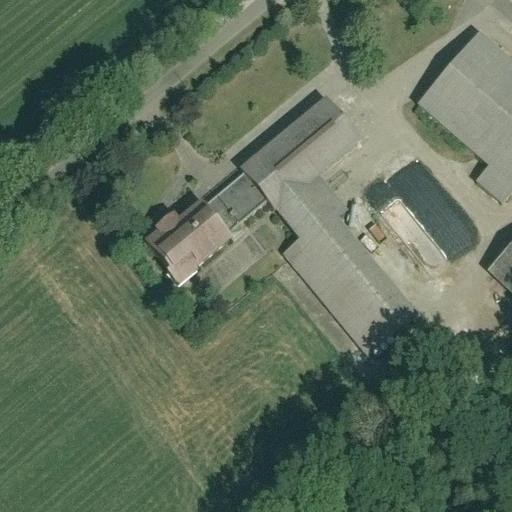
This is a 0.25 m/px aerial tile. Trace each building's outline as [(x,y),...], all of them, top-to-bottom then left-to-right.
[(511,72),(471,38),(411,107),(484,169),(471,185),(495,206),(509,191),(511,193),(511,72)] [(261,144),(308,104),(298,92),(251,132),(261,144)] [(229,174),(235,181),(257,210),(261,215),(263,213),(312,177),(351,148),(320,106),(229,174)] [(359,358),(407,322),(333,224),(341,217),(312,177),(263,213),(288,248),(280,254),(359,358)] [(257,210),(235,181),(194,211),(217,241),(257,210)] [(148,237),(137,246),(172,292),(196,274),(192,268),(221,246),(217,241),(194,211),(191,206),(169,222),(165,217),(144,232),(148,237)] [(511,242),(483,274),(511,300),(511,242)]
